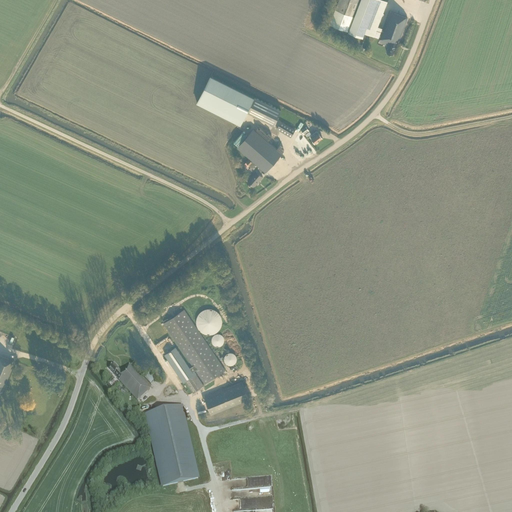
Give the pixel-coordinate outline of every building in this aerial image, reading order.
[(378,26),(388,1),(385,0),(338,0),(330,24),(348,31),(363,37),(365,32),(374,36),(378,26)] [(399,40),(407,18),(390,11),(379,39),(390,43),(387,53),(393,55),(398,40),(399,40)] [(379,38),(382,28),(378,26),(374,36),(379,38)] [(243,120),(247,112),(254,97),(210,76),(199,98),(243,120)] [(274,125),(281,111),(254,97),(247,112),(274,125)] [(291,137),(295,130),(281,121),(276,129),(287,135),(291,137)] [(265,172),(281,153),(253,129),(237,147),(253,161),(252,162),(249,159),(246,162),(249,165),(251,167),(249,169),(254,173),(250,177),(250,178),(247,181),(253,186),(256,183),(257,184),(262,177),(258,173),(261,169),(265,172)] [(319,133),(317,131),(314,132),(313,131),(311,133),(309,132),(305,134),(308,138),(310,136),(311,139),(315,143),(316,143),(318,142),(318,141),(322,138),(319,133)] [(214,333),(216,332),(217,331),(218,330),(220,328),(220,326),(221,325),(221,323),(221,321),(221,319),(221,317),(220,316),(219,314),(218,313),(216,311),(215,310),(213,310),(211,309),(209,309),(207,309),(206,309),(204,310),(202,311),(201,312),(199,313),(198,314),(197,316),(196,318),(196,319),(196,321),(196,323),(196,325),(197,327),(198,328),(199,330),(200,331),(202,332),(203,333),(205,334),(207,334),(209,334),(211,334),(212,334),(214,333)] [(225,370),(213,352),(184,310),(163,323),(192,366),(189,368),(175,347),(165,354),(183,382),(185,381),(193,392),(204,385),(194,371),(195,370),(204,384),(225,370)] [(224,344),(225,342),(225,340),(224,339),(223,338),(222,337),(221,336),(219,336),(217,336),(216,336),(215,337),(213,338),(212,339),(212,340),(212,342),(212,343),(212,345),(213,346),(214,347),(216,348),(217,348),(219,348),(220,348),(222,347),(223,346),(224,345),(224,344)] [(237,362),(237,361),(237,359),(236,358),(236,357),(235,356),(234,355),(232,355),(231,354),(230,354),(228,355),(227,355),(226,356),(225,357),(225,359),(224,360),(224,361),(225,363),(225,364),(226,365),(227,366),(228,367),(230,367),(231,367),(232,367),(234,366),(235,366),(236,365),(236,363),(237,362)] [(0,390),(2,392),(14,361),(0,355),(0,390)] [(121,372),(114,364),(109,369),(119,380),(137,401),(151,388),(130,364),(121,372)] [(211,413),(248,398),(242,382),(204,397),(211,413)] [(199,479),(183,405),(144,414),(161,487),(199,479)] [(238,499),(224,500),(224,509),(238,509),(238,503),(238,499)]
